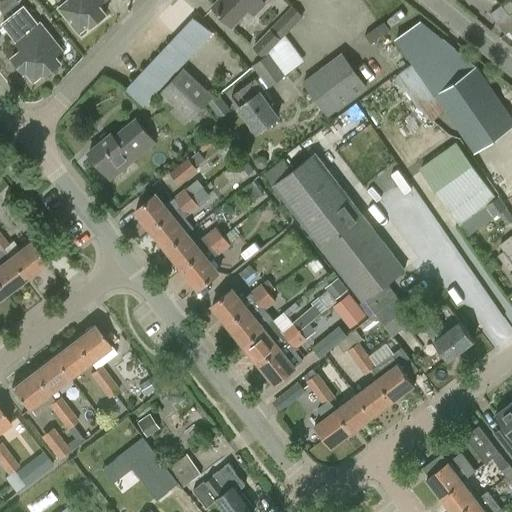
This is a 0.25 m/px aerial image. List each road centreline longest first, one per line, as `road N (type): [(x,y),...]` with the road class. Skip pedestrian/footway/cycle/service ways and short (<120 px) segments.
road 1 (residential): [(320,503),(127,264)]
road 2 (residential): [(31,135),(163,0)]
road 3 (residential): [(372,463),(511,357)]
road 4 (residential): [(0,364),(127,264)]
road 5 (residential): [(127,264),(31,135)]
